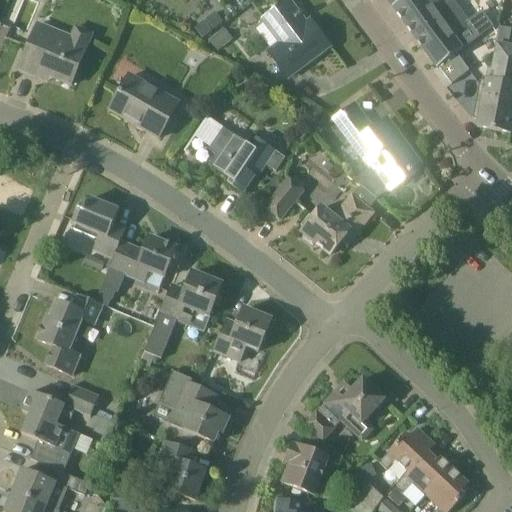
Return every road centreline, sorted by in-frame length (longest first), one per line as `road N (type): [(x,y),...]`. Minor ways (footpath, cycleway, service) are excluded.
road 1 (residential): [(336,321),(190,209),(79,145)]
road 2 (residential): [(489,511),(500,500),(499,473),(455,408),(369,331),(336,321)]
road 3 (tertiary): [(484,176),(351,0)]
road 4 (residential): [(236,511),(257,443),(307,354),(336,321)]
road 5 (residential): [(336,321),(484,176)]
road 6 (residential): [(0,330),(79,145)]
